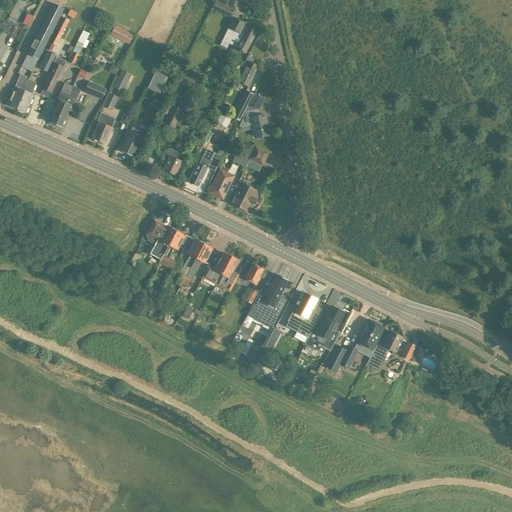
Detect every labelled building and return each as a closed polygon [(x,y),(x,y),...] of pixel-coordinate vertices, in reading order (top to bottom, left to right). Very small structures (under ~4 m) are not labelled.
[(215,0),(211,8),(230,17),(233,9),(215,0)] [(215,0),(233,9),(235,10),(237,7),(240,0),(214,0),(215,0)] [(34,67),(38,60),(63,9),(53,4),(23,62),(34,67)] [(69,10),(66,16),(73,20),(76,14),(69,10)] [(29,26),(33,17),(27,14),(22,23),(29,26)] [(245,24),(232,17),(219,45),(225,49),(228,42),(237,47),(236,48),(244,52),(256,29),(248,25),(247,28),(245,27),(244,26),(245,24)] [(11,30),(14,23),(7,19),(3,27),(11,30)] [(68,22),(64,20),(51,44),(55,46),(68,22)] [(133,35),(115,26),(110,34),(129,44),(133,35)] [(89,34),(83,31),(75,46),(81,50),(89,34)] [(96,56),(103,60),(107,53),(100,49),(96,56)] [(47,51),(42,60),(52,64),(56,55),(47,51)] [(79,55),(73,52),(68,61),(74,65),(79,55)] [(253,59),(247,56),(242,68),(244,69),(238,81),(248,86),(258,66),(251,63),(253,59)] [(56,57),(54,63),(40,93),(48,97),(63,67),(65,61),(56,57)] [(113,59),(108,71),(116,74),(120,62),(113,59)] [(52,64),(42,60),(38,69),(48,73),(52,64)] [(80,69),(77,76),(84,79),(87,72),(80,69)] [(113,87),(120,91),(122,92),(131,74),(121,70),(113,87)] [(148,90),(160,97),(169,80),(156,73),(148,90)] [(22,89),(26,81),(28,77),(20,74),(7,105),(16,109),(24,90),(22,89)] [(24,90),(16,109),(26,113),(34,94),(31,93),(34,84),(26,81),(22,89),(24,90)] [(65,103),(72,86),(64,83),(47,121),(54,124),(63,102),(65,103)] [(106,92),(89,84),(84,94),(101,101),(106,92)] [(63,102),(54,124),(63,128),(80,90),(72,86),(65,103),(63,102)] [(253,95),(245,91),(241,101),(248,105),(253,95)] [(118,97),(109,93),(103,106),(111,110),(118,97)] [(183,110),(172,105),(163,125),(173,130),(183,110)] [(258,115),(257,110),(245,112),(247,118),(251,118),(254,132),(256,132),(257,137),(270,135),(269,125),(267,125),(265,114),(258,115)] [(97,123),(99,124),(92,138),(104,144),(111,129),(110,128),(114,120),(108,117),(109,116),(102,113),(97,123)] [(132,127),(120,151),(132,157),(144,133),(132,127)] [(201,147),(196,144),(192,152),(197,154),(201,147)] [(255,147),(249,159),(262,166),(268,153),(255,147)] [(206,148),(198,164),(197,163),(188,181),(198,186),(207,168),(215,172),(222,157),(206,148)] [(177,153),(170,149),(165,151),(163,156),(164,161),(167,162),(163,170),(175,176),(183,158),(178,156),(177,153)] [(245,168),(249,159),(229,149),(227,153),(235,156),(232,162),(245,168)] [(220,166),(219,169),(208,192),(222,199),(233,176),(227,172),(228,170),(220,166)] [(254,192),(239,185),(230,206),(245,213),(249,203),(254,205),(257,199),(252,197),(254,192)] [(159,263),(163,255),(176,230),(172,228),(171,230),(155,222),(148,235),(157,239),(157,240),(150,255),(160,260),(159,263)] [(177,250),(181,244),(184,237),(180,234),(180,232),(176,230),(163,255),(169,258),(173,249),(177,250)] [(176,280),(182,284),(203,243),(200,241),(198,242),(194,240),(187,253),(191,255),(188,260),(186,259),(183,265),(184,265),(176,280)] [(207,245),(203,243),(182,284),(187,286),(192,277),(191,277),(194,271),(195,271),(200,261),(204,263),(211,249),(207,247),(207,245)] [(206,279),(216,285),(230,257),(223,253),(214,270),(208,267),(202,277),(206,279)] [(169,258),(163,255),(159,263),(170,269),(174,261),(169,258)] [(230,257),(216,285),(229,292),(238,275),(232,272),(238,261),(230,257)] [(263,270),(259,267),(259,266),(255,264),(254,265),(252,264),(245,279),(256,285),(263,270)] [(280,296),(287,280),(275,274),(267,289),(268,290),(261,305),(271,310),(279,295),(280,296)] [(258,293),(249,288),(243,300),(252,305),(258,293)] [(296,331),(298,327),(310,334),(322,310),(315,307),(318,301),(302,292),(292,311),(287,321),(289,322),(287,326),(296,331)] [(193,309),(187,306),(182,316),(188,319),(193,309)] [(325,317),(327,318),(324,324),(322,323),(312,342),(317,345),(317,346),(319,347),(319,346),(329,351),(339,333),(334,330),(342,314),(330,308),(325,317)] [(248,329),(253,319),(255,315),(254,315),(254,314),(249,312),(242,326),(248,329)] [(340,364),(348,369),(358,351),(360,352),(364,345),(372,350),(383,328),(369,320),(366,326),(365,325),(360,334),(361,334),(354,349),(349,346),(340,364)] [(403,338),(388,331),(381,346),(377,344),(374,350),(373,350),(366,366),(378,372),(385,358),(382,356),(386,348),(395,353),(403,338)] [(407,342),(401,356),(408,359),(415,346),(407,342)] [(325,367),(335,372),(346,350),(337,345),(325,367)] [(311,371),(302,390),(309,393),(317,374),(311,371)]
